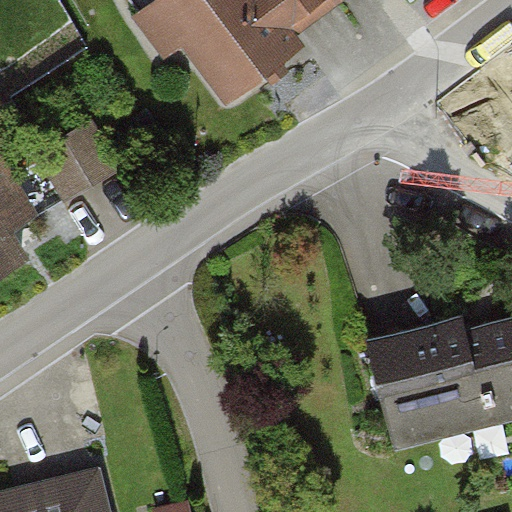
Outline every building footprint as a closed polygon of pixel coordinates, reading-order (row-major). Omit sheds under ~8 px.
[(315,52),(303,35),(352,0),(164,0),(144,15),(220,121),(315,52)] [(104,113),(46,140),(71,193),(129,166),(104,113)] [(0,277),(24,263),(6,233),(38,214),(0,151),(0,277)] [(468,318),(371,342),(397,448),(511,419),(511,323),(472,334),(468,318)] [(0,511),(116,511),(106,471),(0,497),(0,511)]
